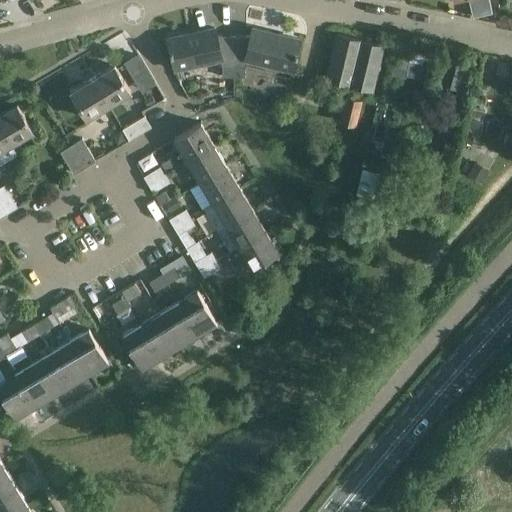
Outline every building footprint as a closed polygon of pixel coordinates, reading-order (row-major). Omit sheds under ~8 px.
[(485,5),(483,18),(492,20),(494,7),(485,5)] [(234,76),(233,35),(216,35),(214,27),(168,38),(175,69),(222,58),(223,76),(234,76)] [(245,76),(244,67),(244,59),(292,70),(299,38),(252,27),(251,35),(233,35),(234,76),(245,76)] [(371,89),(383,45),(337,33),(326,78),(371,89)] [(395,44),(388,72),(395,74),(399,75),(405,76),(409,61),(422,64),(425,51),(395,44)] [(133,57),(128,60),(133,69),(144,63),(138,54),(133,57)] [(92,78),(108,104),(130,91),(114,64),(92,78)] [(146,69),(134,76),(142,90),(154,82),(146,69)] [(108,104),(92,78),(70,91),(86,117),(108,104)] [(385,86),(381,104),(392,107),(396,88),(385,86)] [(340,121),(355,125),(361,99),(346,95),(340,121)] [(0,113),(0,125),(11,144),(33,130),(17,104),(0,113)] [(390,109),(380,107),(378,115),(388,117),(390,109)] [(151,126),(144,115),(122,128),(129,139),(151,126)] [(469,118),(467,128),(481,131),(483,122),(469,118)] [(187,159),(213,143),(201,122),(174,138),(187,159)] [(10,144),(11,144),(0,125),(0,162),(0,163),(16,153),(10,144)] [(120,130),(112,135),(113,138),(116,142),(117,144),(126,139),(125,137),(120,130)] [(71,144),(84,166),(95,159),(82,137),(71,144)] [(200,181),(226,165),(213,143),(187,159),(200,181)] [(84,166),(71,144),(60,151),(73,173),(84,166)] [(443,144),(440,156),(449,158),(452,146),(443,144)] [(474,160),(466,175),(482,183),(490,169),(474,160)] [(213,202),(239,186),(226,165),(200,181),(213,202)] [(148,183),(164,173),(160,166),(144,176),(148,183)] [(382,209),(381,199),(374,199),(377,184),(383,186),(386,173),(366,168),(361,196),(365,197),(365,209),(382,209)] [(164,173),(148,183),(153,191),(169,182),(164,173)] [(387,178),(386,178),(387,199),(387,200),(392,200),(406,200),(408,200),(406,176),(391,177),(387,178)] [(457,180),(452,189),(463,195),(468,186),(457,180)] [(4,184),(0,186),(0,215),(6,212),(17,206),(4,184)] [(226,224),(252,208),(239,186),(213,202),(226,224)] [(169,210),(180,204),(175,196),(164,202),(169,210)] [(185,208),(169,218),(174,226),(190,216),(185,208)] [(238,245),(265,229),(252,208),(226,224),(238,245)] [(190,216),(174,226),(178,234),(195,224),(190,216)] [(240,273),(251,266),(278,250),(265,229),(238,245),(227,252),(240,273)] [(195,261),(199,269),(216,259),(211,251),(195,261)] [(220,267),(216,259),(199,269),(204,276),(220,267)] [(277,262),(270,266),(279,279),(286,274),(277,262)] [(162,273),(167,283),(181,275),(175,265),(162,273)] [(167,283),(162,273),(149,280),(155,291),(167,283)] [(128,301),(129,300),(141,293),(134,282),(121,290),(124,295),(128,301)] [(178,301),(197,333),(219,320),(199,288),(178,301)] [(50,306),(53,311),(60,323),(78,312),(74,305),(68,295),(50,306)] [(124,295),(111,302),(118,313),(131,305),(129,300),(128,301),(124,295)] [(159,312),(179,344),(197,333),(178,301),(159,312)] [(47,315),(35,322),(41,334),(60,323),(53,311),(47,315)] [(160,355),(179,344),(159,312),(141,323),(160,355)] [(13,329),(23,345),(41,334),(35,322),(21,330),(18,325),(13,329)] [(141,366),(160,355),(141,323),(122,334),(141,366)] [(70,339),(89,371),(108,360),(89,328),(79,333),(70,339)] [(13,329),(0,336),(0,348),(4,355),(23,345),(13,329)] [(89,371),(70,339),(51,350),(70,382),(89,371)] [(42,356),(33,361),(52,393),(70,382),(51,350),(48,345),(39,351),(42,356)] [(33,361),(14,372),(34,404),(52,393),(33,361)] [(2,371),(5,378),(0,380),(0,392),(14,416),(34,404),(14,372),(11,366),(2,371)] [(2,462),(0,462),(0,492),(15,483),(2,462)] [(0,511),(15,511),(28,504),(15,483),(0,492),(0,511)]
